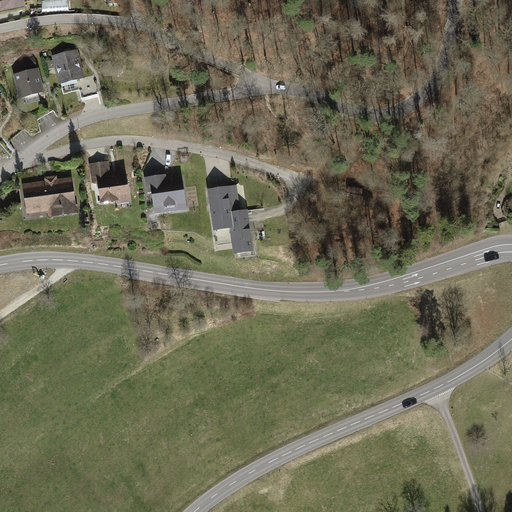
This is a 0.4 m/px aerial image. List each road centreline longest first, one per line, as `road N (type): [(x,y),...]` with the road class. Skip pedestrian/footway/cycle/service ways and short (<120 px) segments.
road 1 (secondary): [(0,265),(74,260),(319,292),(511,248)]
road 2 (secondary): [(511,338),(437,389),(262,466),(195,511)]
road 3 (residential): [(0,30),(134,18),(282,87)]
road 4 (residential): [(28,154),(115,139),(159,141),(301,178)]
road 5 (residential): [(282,87),(87,117),(28,154)]
road 6 (residential): [(456,0),(440,74),(417,102),(363,113),(282,87)]
road 7 (track): [(482,511),(437,389)]
